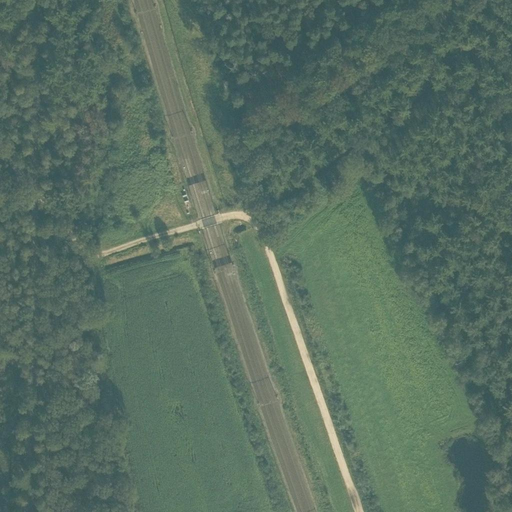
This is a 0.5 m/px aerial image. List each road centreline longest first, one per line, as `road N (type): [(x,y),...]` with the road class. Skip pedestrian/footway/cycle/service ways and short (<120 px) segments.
road 1 (track): [(358,511),(269,241),(254,222),(244,214),(84,253),(0,147)]
road 2 (track): [(12,165),(7,0)]
